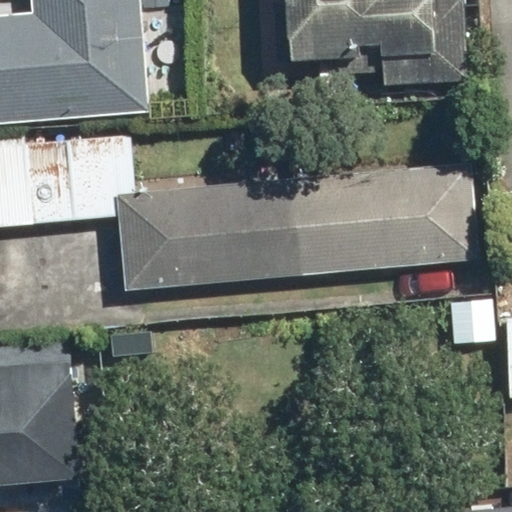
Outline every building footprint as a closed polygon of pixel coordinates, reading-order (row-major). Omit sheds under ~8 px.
[(0,122),(151,110),(141,0),(31,0),(32,9),(0,11),(0,122)] [(380,84),(471,78),(465,0),(289,0),(293,63),(378,58),(380,84)] [(124,288),(481,258),(473,162),(116,193),(124,288)] [(0,468),(87,464),(80,336),(0,340),(0,468)] [(511,511),(511,497),(465,502),(465,511),(511,511)]
